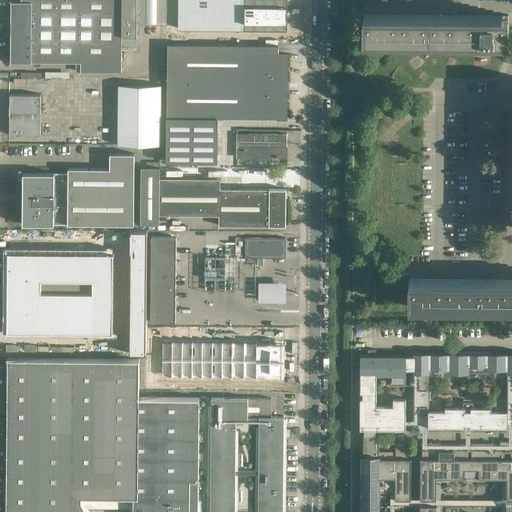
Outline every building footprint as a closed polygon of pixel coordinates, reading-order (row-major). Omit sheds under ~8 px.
[(167,25),(166,0),(20,0),(20,2),(11,2),(10,18),(10,22),(10,27),(10,63),(80,63),(80,72),(121,73),(121,78),(166,79),(167,25)] [(179,0),(179,15),(190,15),(189,0),(179,0)] [(189,0),(190,15),(200,16),(200,0),(189,0)] [(200,0),(200,16),(208,16),(208,0),(200,0)] [(208,0),(208,16),(217,16),(216,0),(208,0)] [(216,0),(217,16),(225,16),(225,0),(216,0)] [(225,0),(225,16),(236,16),(235,0),(225,0)] [(235,0),(236,16),(246,16),(246,0),(235,0)] [(246,0),(246,16),(256,16),(256,0),(246,0)] [(256,0),(256,16),(267,16),(266,0),(256,0)] [(266,0),(267,16),(277,16),(277,0),(266,0)] [(277,0),(277,16),(288,16),(288,0),(277,0)] [(291,10),(291,18),(301,18),(301,10),(291,10)] [(179,15),(179,31),(189,31),(190,15),(179,15)] [(190,15),(189,31),(200,31),(200,16),(190,15)] [(200,16),(200,31),(208,31),(208,16),(200,16)] [(208,16),(208,31),(217,31),(217,16),(208,16)] [(217,16),(217,31),(225,31),(225,16),(217,16)] [(225,16),(225,31),(235,32),(236,16),(225,16)] [(236,16),(235,32),(246,32),(246,16),(236,16)] [(246,16),(246,32),(256,32),(256,16),(246,16)] [(256,16),(256,32),(267,32),(267,16),(256,16)] [(267,16),(267,32),(277,32),(277,16),(267,16)] [(277,16),(277,32),(288,32),(288,16),(277,16)] [(392,17),(363,17),(363,42),(507,43),(507,18),(492,18),(492,17),(486,16),(480,16),(480,18),(392,17)] [(167,44),(167,80),(167,117),(192,117),(217,117),(287,118),(287,54),(278,54),(278,45),(167,44)] [(160,145),(161,85),(118,85),(118,145),(160,145)] [(10,136),(40,136),(40,95),(10,95),(10,136)] [(167,117),(166,162),(217,162),(217,117),(192,117),(167,117)] [(236,156),(237,156),(237,152),(249,152),(249,157),(286,157),(286,134),(274,134),(274,136),(270,136),(270,134),(236,133),(236,156)] [(24,173),(24,224),(134,225),(134,154),(114,154),(114,161),(114,169),(69,169),(69,173),(24,173)] [(159,224),(159,215),(219,215),(219,225),(286,226),(286,189),(220,189),(220,179),(159,178),(159,167),(141,167),(140,224),(159,224)] [(146,231),(130,231),(130,352),(146,353),(146,231)] [(151,237),(150,322),(175,322),(176,237),(151,237)] [(286,238),(245,238),(245,258),(255,258),(255,253),(285,253),(286,238)] [(218,245),(218,247),(202,246),(202,253),(224,253),(224,245),(218,245)] [(113,251),(8,251),(8,332),(113,332),(113,251)] [(287,281),(259,281),(259,301),(287,301),(287,281)] [(511,281),(408,281),(408,306),(511,306),(511,281)] [(162,341),(162,359),(172,359),(172,341),(162,341)] [(172,341),(172,359),(182,359),(182,341),(172,341)] [(182,341),(182,359),(192,359),(192,341),(182,341)] [(192,341),(192,359),(202,359),(202,341),(192,341)] [(202,341),(202,359),(212,359),(212,341),(202,341)] [(212,341),(212,359),(222,359),(222,342),(212,341)] [(222,342),(222,359),(232,359),(232,342),(222,342)] [(232,342),(232,359),(244,360),(244,342),(232,342)] [(244,342),(244,360),(256,360),(256,342),(244,342)] [(256,342),(256,360),(270,360),(271,342),(256,342)] [(271,342),(270,360),(285,360),(285,342),(271,342)] [(363,432),(363,456),(362,456),(362,511),(511,511),(511,353),(414,353),(413,427),(466,428),(466,425),(465,425),(465,407),(445,407),(445,411),(429,411),(429,369),(449,369),(449,373),(488,373),(488,369),(507,369),(507,411),(491,411),(491,407),(471,407),(471,425),(470,425),(470,428),(481,428),(481,443),(479,443),(479,442),(472,442),(472,443),(471,443),(471,458),(468,458),(468,444),(440,444),(440,442),(420,442),(420,499),(436,499),(436,478),(466,478),(466,477),(464,477),(464,469),(478,469),(478,477),(477,477),(477,478),(507,478),(506,511),(436,511),(436,505),(420,505),(419,511),(378,511),(378,491),(395,491),(395,499),(411,499),(411,458),(407,458),(407,444),(395,444),(395,451),(379,450),(379,432),(363,432)] [(360,398),(360,427),(405,428),(406,398),(393,398),(393,406),(376,405),(376,375),(390,375),(390,386),(406,386),(406,354),(360,355),(360,393),(364,393),(364,398),(360,398)] [(88,511),(82,500),(82,496),(87,505),(94,501),(96,505),(103,501),(106,505),(112,501),(115,505),(122,501),(119,496),(131,496),(131,503),(133,503),(133,511),(282,511),(284,416),(267,416),(267,398),(138,398),(139,360),(8,359),(6,511),(88,511)] [(162,359),(162,377),(172,377),(172,359),(162,359)] [(172,359),(172,377),(182,377),(182,359),(172,359)] [(182,359),(182,377),(192,377),(192,359),(182,359)] [(192,359),(192,377),(202,377),(202,359),(192,359)] [(202,359),(202,377),(212,377),(212,359),(202,359)] [(212,359),(212,377),(222,377),(222,359),(212,359)] [(222,359),(222,377),(232,377),(232,359),(222,359)] [(232,359),(232,377),(244,377),(244,360),(232,359)] [(244,360),(244,377),(256,377),(256,360),(244,360)] [(256,360),(256,377),(270,378),(270,360),(256,360)] [(270,360),(270,378),(285,378),(285,360),(270,360)]
